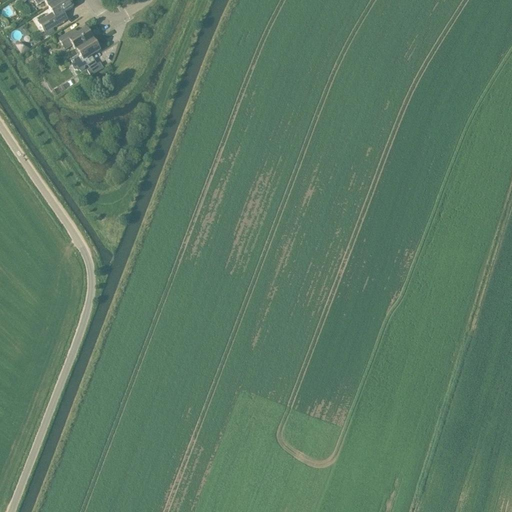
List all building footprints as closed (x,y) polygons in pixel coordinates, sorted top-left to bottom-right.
[(33,0),(37,6),(44,2),(48,8),(61,0),(33,0)] [(46,36),(53,32),(52,29),(64,22),(60,16),(72,8),(66,0),(61,0),(48,8),(52,15),(45,19),(38,23),(46,36)] [(64,51),(72,45),(76,51),(92,41),(86,30),(73,38),(70,33),(58,40),(64,51)] [(85,67),(91,64),(88,58),(99,51),(92,41),(76,51),(80,57),(71,62),(72,64),(71,66),(74,71),(77,71),(79,71),(80,72),(85,70),(85,67)] [(100,64),(87,72),(90,77),(103,69),(100,64)]
